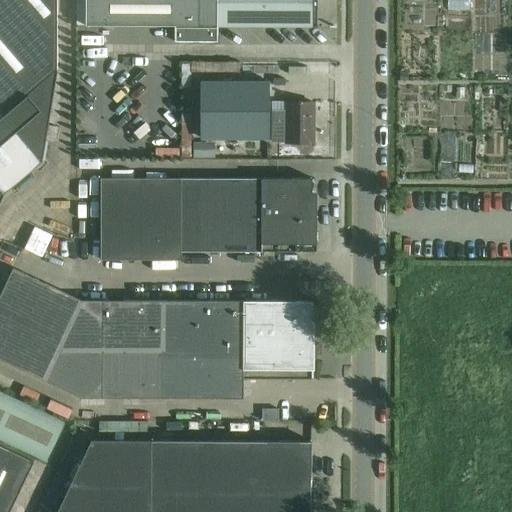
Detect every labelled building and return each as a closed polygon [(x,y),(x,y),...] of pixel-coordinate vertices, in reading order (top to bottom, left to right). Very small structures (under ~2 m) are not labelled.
[(0,0),(0,113),(2,117),(42,162),(58,69),(57,0),(0,0)] [(85,0),(85,25),(174,26),(174,42),(217,42),(217,26),(313,27),(313,0),(85,0)] [(189,89),(190,59),(180,58),(179,89),(189,89)] [(508,71),(499,71),(499,80),(508,80),(508,71)] [(269,139),(269,82),(201,82),(201,139),(269,139)] [(313,103),(286,103),(286,112),(272,112),(272,143),(285,143),(285,144),(313,144),(313,103)] [(0,205),(5,194),(42,162),(2,117),(0,113),(0,205)] [(213,141),(193,140),(192,154),(212,155),(213,141)] [(311,212),(311,179),(180,178),(180,182),(159,182),(159,218),(100,218),(99,259),(180,259),(180,252),(316,253),(316,212),(311,212)] [(50,197),(51,207),(72,205),(71,195),(50,197)] [(53,239),(63,241),(66,221),(47,218),(40,261),(49,263),(53,239)] [(0,295),(0,360),(79,399),(162,398),(243,399),(243,380),(311,381),(311,359),(320,354),(320,346),(311,341),(311,302),(162,301),(81,301),(13,268),(0,295)] [(0,440),(45,462),(64,423),(0,392),(0,440)] [(91,441),(69,487),(57,511),(310,511),(311,442),(91,441)] [(0,511),(10,511),(34,463),(0,446),(0,511)]
